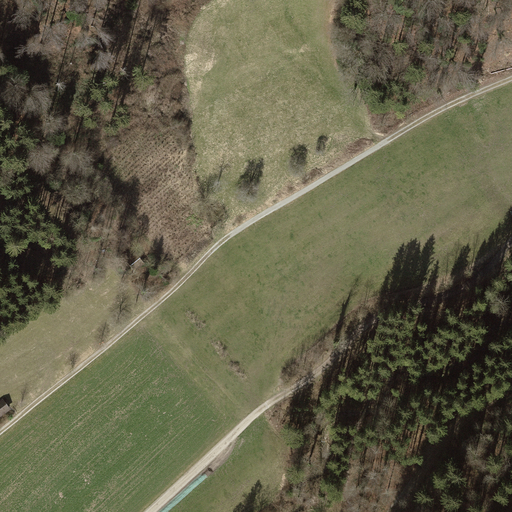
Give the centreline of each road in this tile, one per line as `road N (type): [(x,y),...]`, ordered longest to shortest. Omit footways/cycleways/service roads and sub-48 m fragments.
road 1 (track): [(0,434),(178,288),(225,238),(405,129)]
road 2 (track): [(151,511),(369,322),(449,297),(506,248)]
road 3 (track): [(400,511),(432,459),(511,389)]
